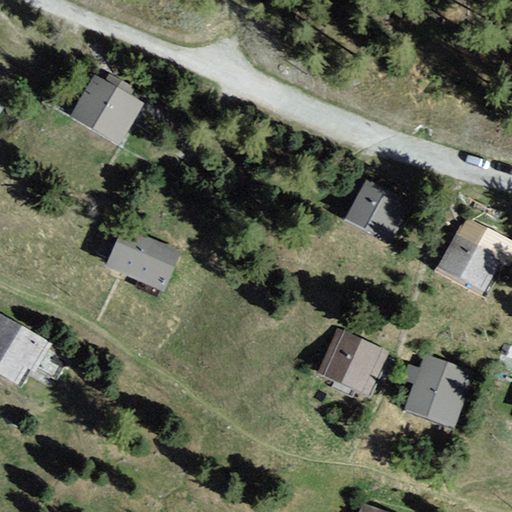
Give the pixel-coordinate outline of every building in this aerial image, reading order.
[(133,109),(85,80),(57,126),(105,155),(133,109)] [(401,211),(359,184),(340,217),(384,244),(401,211)] [(499,253),(451,228),(433,268),(478,295),(499,253)] [(173,257),(115,229),(95,272),(153,300),(173,257)] [(38,353),(0,329),(0,383),(13,392),(38,353)] [(381,356),(331,332),(312,375),(363,398),(381,356)] [(465,375),(417,357),(396,408),(443,428),(465,375)]
